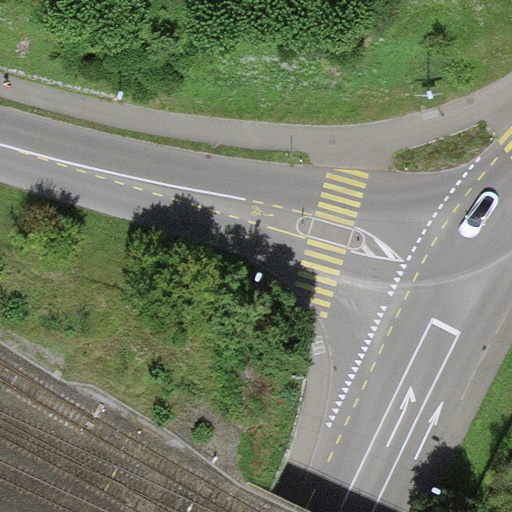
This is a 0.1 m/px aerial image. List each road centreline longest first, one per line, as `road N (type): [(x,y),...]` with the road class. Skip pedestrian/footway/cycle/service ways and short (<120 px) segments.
road 1 (secondary): [(466,287),(327,227),(0,143)]
road 2 (secondary): [(466,287),(354,511)]
